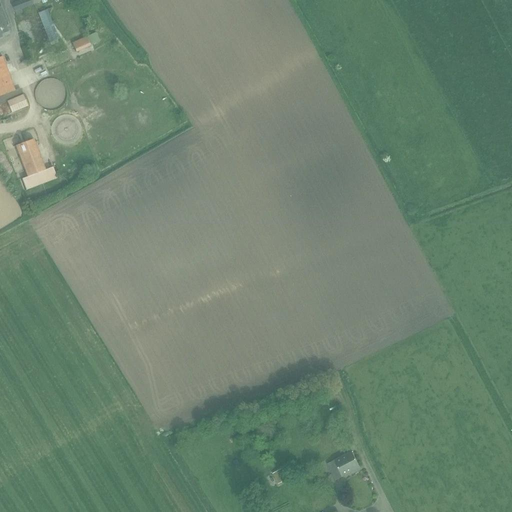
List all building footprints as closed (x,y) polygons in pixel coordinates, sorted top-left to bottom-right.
[(31,0),(21,0),(12,4),(16,15),(22,13),(21,10),(33,5),(31,0)] [(8,25),(1,7),(0,7),(0,37),(2,36),(1,35),(9,32),(7,26),(8,25)] [(50,38),(59,35),(52,15),(43,18),(50,38)] [(87,38),(71,44),(75,53),(90,47),(87,38)] [(2,57),(0,57),(0,103),(4,101),(9,113),(28,105),(24,94),(16,97),(15,91),(2,57)] [(33,139),(16,146),(27,177),(21,179),(26,190),(56,179),(52,167),(45,170),(33,139)] [(360,468),(352,451),(327,464),(336,481),(360,468)] [(287,479),(282,468),(273,473),(278,484),(287,479)]
